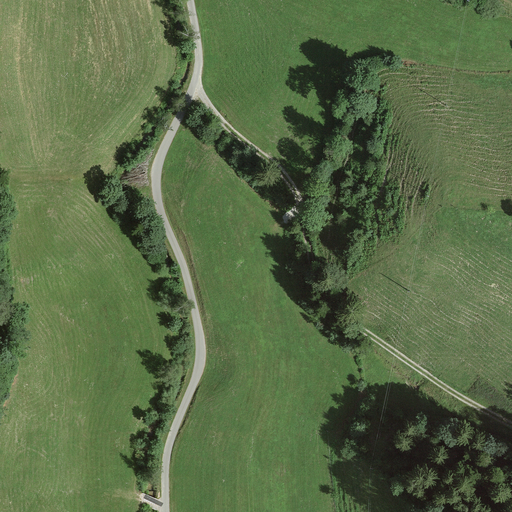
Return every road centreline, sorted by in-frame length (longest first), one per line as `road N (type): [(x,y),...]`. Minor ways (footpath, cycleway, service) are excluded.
road 1 (unclassified): [(190,0),(198,66),(156,178),(200,352),(167,452),(165,511)]
road 2 (track): [(193,88),(294,189),(300,232),(342,313),(453,393),(511,423)]
